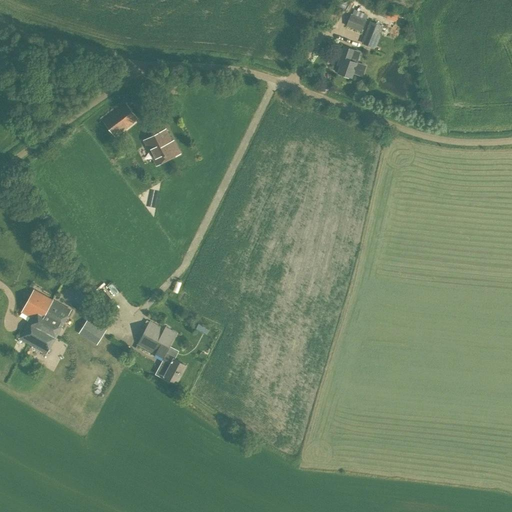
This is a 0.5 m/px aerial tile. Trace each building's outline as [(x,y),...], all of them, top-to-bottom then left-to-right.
[(386,18),(389,10),(381,7),(378,14),(386,18)] [(361,32),(366,20),(351,14),(346,26),(361,32)] [(374,48),(383,27),(370,22),(362,43),(374,48)] [(362,76),(366,66),(357,63),(350,60),(354,50),(345,47),(338,65),(341,66),(338,73),(352,78),(353,73),(362,76)] [(115,137),(138,119),(126,103),(102,120),(115,137)] [(172,144),(165,130),(144,140),(157,165),(179,154),(174,143),(172,144)] [(55,302),(52,300),(35,290),(22,313),(30,317),(24,330),(13,323),(5,339),(16,344),(15,345),(43,360),(70,310),(55,301),(55,302)] [(97,345),(107,329),(88,318),(78,333),(97,345)] [(164,330),(150,322),(138,345),(163,358),(162,361),(169,365),(167,370),(164,368),(160,369),(158,373),(159,376),(170,382),(171,381),(177,384),(187,365),(173,358),(174,356),(166,352),(176,333),(165,328),(164,330)] [(12,356),(19,359),(21,354),(14,351),(12,356)] [(6,368),(1,380),(21,389),(26,377),(6,368)]
